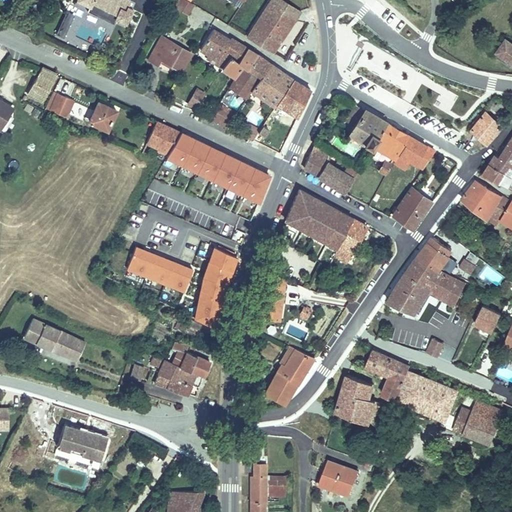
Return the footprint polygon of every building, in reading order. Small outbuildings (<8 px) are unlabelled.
[(69,0),(69,1),(82,8),(84,4),(109,18),(107,22),(116,27),(126,11),(120,8),(124,1),(121,0),(69,0)] [(194,6),(184,0),(178,0),(174,7),(188,15),(194,6)] [(292,0),(272,0),(250,34),(274,49),(302,6),(292,0)] [(109,18),(84,4),(82,8),(83,8),(81,12),(94,20),(96,16),(107,22),(109,18)] [(251,92),(270,65),(229,38),(228,41),(212,31),(199,51),(208,57),(210,56),(225,66),(222,71),(235,79),(238,75),(248,82),(244,87),(251,92)] [(511,44),(505,39),(494,54),(511,65),(511,44)] [(187,63),(156,44),(142,66),(153,73),(157,67),(177,79),(187,63)] [(210,56),(208,57),(207,60),(222,71),(225,66),(210,56)] [(25,92),(42,101),(56,71),(42,65),(25,92)] [(274,107),(292,80),(270,65),(251,92),(251,93),(274,107)] [(309,91),(292,80),(274,107),(258,130),(251,140),(257,143),(265,131),(268,133),(273,124),(289,132),(309,91)] [(233,89),(226,103),(239,109),(246,95),(233,89)] [(75,100),(53,90),(46,107),(68,116),(75,100)] [(187,107),(194,112),(203,99),(196,94),(187,107)] [(14,105),(0,97),(0,128),(0,129),(14,105)] [(117,110),(98,102),(89,122),(108,131),(117,110)] [(225,130),(235,116),(219,104),(209,120),(225,130)] [(373,146),(385,125),(351,105),(342,120),(352,125),(348,133),(372,147),(373,146)] [(89,111),(78,106),(75,112),(86,117),(89,111)] [(249,111),(245,120),(257,126),(262,117),(249,111)] [(502,126),(484,112),(469,130),(487,144),(502,126)] [(145,141),(169,152),(181,129),(156,117),(145,141)] [(243,134),(251,140),(258,130),(250,124),(243,134)] [(385,125),(373,146),(394,159),(406,137),(385,125)] [(274,174),(181,129),(169,152),(167,155),(263,200),(274,174)] [(406,137),(394,159),(401,163),(406,155),(422,166),(432,152),(406,137)] [(511,137),(499,158),(511,165),(511,137)] [(331,153),(314,142),(303,168),(317,177),(325,163),(331,153)] [(331,154),(329,159),(345,167),(347,162),(331,154)] [(495,156),(491,164),(504,172),(498,183),(511,188),(511,165),(499,158),(495,156)] [(346,168),(355,174),(358,168),(350,162),(346,168)] [(390,165),(384,162),(378,172),(384,176),(390,165)] [(325,163),(317,177),(343,193),(352,179),(325,163)] [(504,172),(491,164),(482,176),(498,183),(504,172)] [(509,203),(474,181),(460,199),(486,219),(489,214),(497,218),(511,226),(511,200),(509,203)] [(429,202),(408,188),(391,214),(412,228),(429,202)] [(352,220),(297,189),(284,221),(314,236),(322,220),(333,227),(324,242),(338,249),(352,220)] [(497,218),(489,214),(486,219),(492,224),(497,218)] [(333,227),(322,220),(314,236),(324,242),(333,227)] [(352,220),(338,249),(333,257),(345,264),(363,226),(352,220)] [(432,236),(415,259),(440,270),(449,255),(447,254),(450,249),(432,236)] [(192,267),(136,244),(127,267),(183,289),(192,267)] [(197,314),(217,323),(224,297),(232,269),(237,255),(215,245),(210,260),(201,289),(197,314)] [(279,262),(309,274),(315,257),(285,246),(279,262)] [(475,265),(465,257),(458,266),(468,273),(475,265)] [(440,270),(415,259),(398,281),(394,287),(386,302),(415,312),(430,290),(457,304),(466,283),(439,271),(440,270)] [(256,317),(276,321),(284,279),(265,271),(256,317)] [(485,305),(474,328),(489,336),(500,312),(485,305)] [(304,307),(300,316),(308,320),(312,311),(304,307)] [(24,335),(52,347),(61,328),(33,315),(24,335)] [(198,323),(183,315),(181,319),(183,320),(179,328),(193,334),(198,323)] [(86,339),(61,328),(52,347),(76,359),(86,339)] [(443,342),(432,337),(426,350),(437,355),(439,351),(441,351),(443,351),(444,349),(444,348),(442,347),(441,347),(443,342)] [(291,347),(286,344),(277,361),(278,361),(282,363),(283,362),(291,347)] [(309,356),(291,347),(283,362),(301,371),(309,356)] [(411,366),(372,347),(365,363),(391,375),(383,393),(400,401),(400,400),(402,397),(398,395),(409,369),(411,366)] [(175,348),(170,361),(182,366),(188,369),(195,355),(175,348)] [(191,384),(196,373),(203,376),(210,361),(195,355),(188,369),(182,366),(176,378),(191,384)] [(176,378),(182,366),(170,361),(164,358),(163,360),(155,357),(151,367),(153,368),(153,369),(158,371),(154,382),(187,393),(191,384),(176,378)] [(301,371),(283,362),(282,363),(278,361),(273,370),(275,371),(262,392),(268,396),(267,397),(281,404),(301,371)] [(135,362),(129,375),(139,379),(144,366),(135,362)] [(398,395),(402,397),(400,400),(444,420),(457,390),(444,384),(445,381),(439,378),(437,381),(409,369),(398,395)] [(252,380),(253,372),(242,372),(241,380),(252,380)] [(373,381),(346,372),(335,409),(369,422),(377,399),(368,396),(373,381)] [(385,402),(377,399),(369,422),(377,425),(385,402)] [(471,409),(462,406),(453,427),(488,442),(501,410),(476,399),(471,409)] [(183,406),(176,404),(173,411),(181,413),(183,406)] [(0,420),(9,421),(9,411),(0,410),(0,420)] [(100,440),(65,429),(57,452),(93,464),(100,440)] [(382,441),(372,437),(369,448),(377,451),(382,441)] [(109,443),(100,440),(93,464),(91,472),(98,474),(109,443)] [(328,459),(326,464),(333,467),(335,461),(328,459)] [(333,467),(326,464),(318,483),(348,495),(358,470),(335,461),(333,467)] [(267,511),(265,462),(253,462),(253,475),(249,475),(250,511),(267,511)] [(286,475),(270,475),(269,503),(278,503),(279,496),(285,496),(286,475)] [(470,501),(475,489),(465,485),(461,498),(470,501)] [(204,491),(168,491),(168,502),(168,511),(197,511),(198,505),(204,491)]
